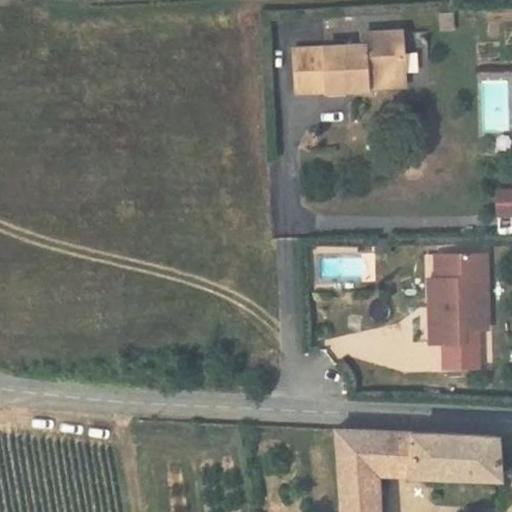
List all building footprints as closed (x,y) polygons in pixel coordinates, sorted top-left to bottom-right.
[(361,50),(294,54),(295,97),(348,95),(361,94),(360,80),(401,79),(399,35),(360,36),(361,50)] [(361,94),(402,94),(401,79),(360,80),(361,94)] [(495,218),(511,217),(511,188),(494,189),(495,218)] [(438,252),(430,252),(431,276),(424,276),(424,311),(430,311),(430,295),(438,295),(438,252)] [(480,252),(438,252),(438,295),(430,295),(430,311),(424,311),(424,341),(458,340),(458,327),(481,327),(480,252)] [(387,511),(385,474),(410,475),(411,435),(333,432),(337,511),(387,511)] [(496,438),(411,435),(410,475),(499,479),(496,438)]
